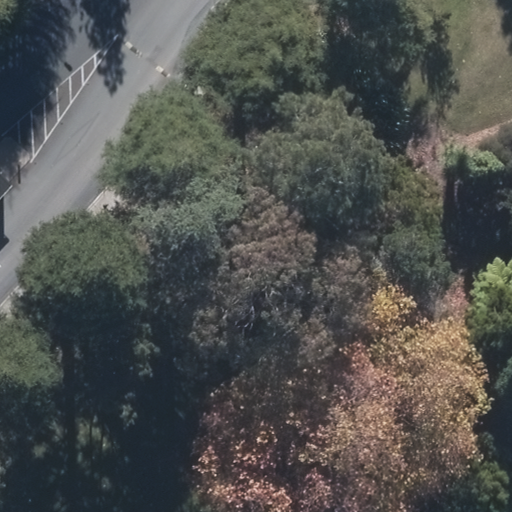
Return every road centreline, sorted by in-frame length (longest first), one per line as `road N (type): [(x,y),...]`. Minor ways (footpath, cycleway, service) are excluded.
road 1 (unclassified): [(154,0),(133,83),(0,243)]
road 2 (unclassified): [(0,93),(60,22),(123,0)]
